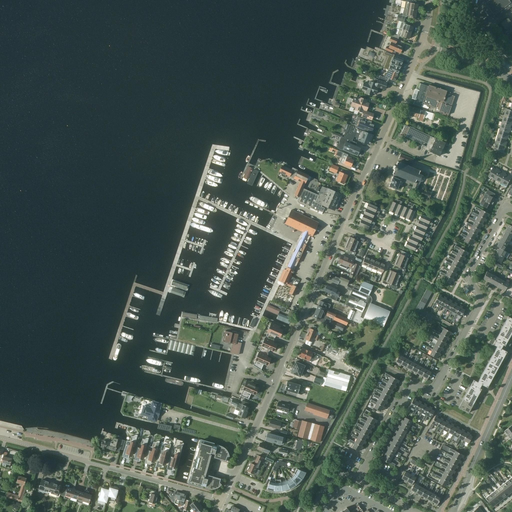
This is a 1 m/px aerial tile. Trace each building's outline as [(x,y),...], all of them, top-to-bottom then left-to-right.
[(404,8),(416,10),(417,4),(411,3),(411,0),(400,0),(400,1),(405,1),(404,8)] [(511,0),(484,0),(483,0),(498,18),(510,9),(511,11),(511,0)] [(406,17),(406,16),(409,17),(409,15),(415,17),(416,10),(404,8),(402,15),(398,14),(397,17),(404,19),(405,16),(406,17)] [(407,24),(404,23),(403,22),(404,19),(397,17),(396,21),(401,22),(399,29),(411,33),(413,27),(407,25),(407,24)] [(511,22),(509,18),(502,23),(506,29),(507,28),(507,29),(508,29),(510,27),(510,26),(511,23),(511,22)] [(409,39),(411,33),(399,29),(396,35),(392,34),(391,36),(398,39),(399,36),(403,38),(403,37),(409,39)] [(395,54),(396,51),(400,53),(402,47),(395,44),(397,39),(391,37),(389,41),(391,42),(388,47),(386,46),(385,50),(392,53),(395,54)] [(403,60),(394,57),(394,55),(385,51),(384,53),(389,55),(386,61),(401,67),(403,60)] [(386,61),(384,68),(398,74),(401,67),(386,61)] [(398,74),(384,68),(387,70),(384,78),(379,76),(378,79),(387,82),(388,79),(395,81),(398,74)] [(366,91),(365,93),(372,96),(373,93),(376,94),(378,87),(384,89),(387,83),(377,79),(376,83),(369,81),(368,84),(363,82),(361,89),(366,91)] [(438,112),(448,115),(455,96),(446,93),(447,91),(429,85),(427,88),(419,85),(414,101),(439,110),(438,112)] [(367,100),(358,97),(358,99),(353,97),(352,99),(351,100),(350,100),(350,101),(350,102),(350,103),(351,104),(350,106),(355,108),(354,110),(362,113),(361,116),(371,120),(373,114),(366,111),(369,103),(366,102),(367,100)] [(405,113),(423,119),(425,111),(407,106),(405,113)] [(501,122),(511,125),(511,118),(504,116),(501,122)] [(374,125),(362,120),(359,128),(371,132),(374,125)] [(499,129),(509,132),(510,132),(511,128),(510,128),(511,125),(501,122),(499,129)] [(369,144),(373,135),(363,131),(354,127),(354,126),(350,125),(347,132),(346,132),(344,137),(352,141),(353,138),(358,140),(369,144)] [(435,138),(431,136),(410,126),(409,127),(404,125),(403,126),(404,126),(400,134),(405,137),(412,140),(416,142),(422,145),(421,148),(439,156),(445,142),(436,139),(436,138),(435,138)] [(497,136),(507,139),(508,139),(509,135),(508,134),(509,132),(499,129),(497,136)] [(495,142),(505,145),(506,146),(507,142),(506,141),(507,139),(497,136),(495,142)] [(355,142),(350,140),(347,139),(345,142),(347,144),(345,150),(350,153),(352,154),(353,154),(357,155),(357,156),(357,155),(358,155),(359,153),(358,152),(360,148),(356,146),(355,146),(354,146),(353,145),(354,142),(355,142)] [(495,142),(493,149),(504,152),(505,148),(504,148),(505,145),(495,142)] [(353,161),(351,160),(352,159),(347,156),(344,155),(343,155),(343,153),(337,150),(337,151),(336,150),(334,154),(336,155),(335,155),(336,155),(342,158),(345,160),(344,163),(351,166),(353,161)] [(398,158),(412,164),(414,160),(400,154),(398,158)] [(419,170),(397,161),(396,166),(394,165),(393,167),(392,169),(394,169),(392,174),(394,174),(393,177),(389,186),(400,191),(404,182),(400,181),(401,181),(402,181),(403,180),(404,180),(404,181),(413,184),(411,190),(416,192),(419,184),(420,182),(423,180),(424,178),(423,175),(424,173),(420,171),(419,171),(419,170)] [(332,164),(330,168),(332,168),(331,171),(336,173),(338,167),(332,164)] [(278,172),(279,172),(278,174),(285,177),(286,175),(289,177),(293,168),(292,167),(291,170),(282,165),(278,172)] [(244,177),(248,179),(252,168),(248,167),(244,177)] [(305,184),(309,175),(295,168),(291,177),(300,181),(294,195),(299,197),(303,188),(305,184)] [(493,168),(488,177),(494,180),(499,171),(500,170),(496,168),(496,169),(493,168)] [(248,182),(252,184),(258,171),(254,169),(248,182)] [(502,173),(499,171),(494,180),(501,183),(505,174),(506,173),(502,172),(502,173)] [(347,175),(339,172),(335,180),(344,184),(347,175)] [(508,176),(505,174),(501,183),(507,187),(511,176),(509,175),(508,176)] [(297,202),(319,211),(323,212),(324,208),(321,206),(321,205),(334,210),(341,194),(326,188),(322,186),(318,195),(303,188),(297,202)] [(431,192),(429,192),(422,189),(420,196),(429,199),(431,192)] [(485,200),(483,199),(480,204),(483,205),(482,206),(490,210),(493,204),(492,204),(495,199),(492,197),(494,194),(487,190),(484,196),(487,197),(485,200)] [(397,203),(392,201),(388,211),(394,213),(400,200),(397,199),(396,202),(397,202),(397,203)] [(400,200),(394,213),(400,215),(404,206),(400,204),(400,203),(401,203),(402,201),(400,200)] [(366,208),(379,214),(380,212),(377,211),(376,211),(378,207),(368,203),(366,208)] [(404,206),(400,215),(405,218),(411,205),(408,204),(407,206),(408,207),(408,208),(404,206)] [(411,205),(405,218),(411,220),(415,211),(411,209),(411,208),(412,208),(413,206),(411,205)] [(478,215),(485,218),(487,215),(488,216),(489,214),(481,209),(476,207),(475,209),(480,211),(478,215)] [(378,216),(379,214),(366,208),(364,214),(373,218),(375,214),(376,214),(375,215),(378,216)] [(308,235),(312,236),(319,223),(291,210),(284,224),(303,232),(287,267),(292,269),(296,261),(300,263),(308,246),(304,244),(308,235)] [(475,220),(482,224),(484,221),(485,222),(487,219),(485,218),(478,215),(473,212),(472,214),(477,217),(475,220)] [(361,219),(374,225),(375,223),(373,222),(372,223),(371,222),(373,218),(364,214),(361,219)] [(431,219),(421,215),(419,220),(432,226),(433,223),(430,222),(430,223),(429,223),(431,219)] [(472,225),(479,229),(481,226),(482,227),(484,225),(482,224),(475,220),(470,217),(469,219),(474,222),(472,225)] [(373,227),(374,225),(361,219),(359,225),(368,229),(370,225),(371,225),(371,226),(373,227)] [(432,226),(419,220),(417,226),(426,230),(428,226),(429,226),(429,227),(431,228),(432,226)] [(469,230),(476,234),(478,231),(480,232),(481,230),(479,229),(472,225),(467,222),(466,225),(471,227),(469,230)] [(417,226),(414,231),(427,237),(428,234),(426,233),(425,234),(424,234),(426,230),(417,226)] [(467,236),(474,239),(475,237),(477,238),(478,235),(476,234),(469,230),(464,228),(463,230),(468,232),(467,236)] [(510,239),(511,235),(511,233),(506,230),(503,235),(510,239)] [(410,236),(421,241),(423,237),(424,237),(424,238),(426,239),(427,237),(414,231),(412,237),(410,236)] [(465,238),(464,241),(471,245),(472,242),(474,243),(475,240),(474,239),(467,236),(462,233),(460,235),(465,238)] [(347,242),(357,246),(359,241),(363,242),(364,239),(355,235),(353,239),(349,237),(347,242)] [(507,245),(510,239),(503,235),(500,241),(507,245)] [(421,241),(410,236),(407,241),(420,247),(421,244),(419,243),(418,244),(417,244),(419,240),(421,241)] [(407,241),(405,247),(414,251),(416,247),(417,247),(417,248),(419,249),(420,247),(407,241)] [(497,246),(507,252),(504,250),(507,245),(500,241),(497,246)] [(357,246),(347,242),(345,248),(349,250),(347,253),(354,256),(356,252),(354,252),(357,246)] [(457,253),(464,257),(466,254),(467,255),(469,252),(460,248),(455,245),(454,247),(459,250),(457,253)] [(496,253),(504,257),(507,252),(497,246),(497,247),(499,248),(496,253)] [(466,258),(464,257),(457,253),(452,250),(451,253),(456,255),(454,258),(461,262),(463,259),(464,260),(466,258)] [(404,252),(403,255),(399,254),(397,259),(406,263),(409,258),(410,258),(411,255),(404,252)] [(493,259),(501,263),(504,257),(496,253),(493,259)] [(351,267),(352,262),(350,262),(351,259),(341,255),(340,259),(339,259),(338,261),(339,261),(338,262),(342,264),(341,265),(348,268),(348,266),(351,267)] [(370,259),(365,256),(362,264),(367,266),(370,259)] [(463,263),(461,262),(454,258),(449,256),(448,258),(453,260),(451,264),(458,267),(460,265),(462,265),(463,263)] [(406,263),(397,259),(394,265),(399,267),(397,270),(404,273),(405,269),(404,269),(406,263)] [(448,269),(456,273),(457,270),(459,271),(460,268),(458,267),(451,264),(446,261),(445,263),(450,266),(448,269)] [(354,276),(359,265),(354,263),(349,274),(354,276)] [(385,265),(380,263),(377,270),(382,272),(385,265)] [(446,274),(453,278),(454,275),(456,276),(457,274),(456,273),(448,269),(444,266),(442,268),(447,271),(446,274)] [(278,281),(284,283),(285,284),(291,287),(288,293),(294,296),(298,287),(287,282),(293,270),(292,269),(287,267),(285,270),(284,269),(278,281)] [(397,270),(396,273),(391,271),(388,276),(398,280),(400,275),(403,276),(404,273),(397,270)] [(488,282),(492,274),(487,271),(483,279),(488,282)] [(444,276),(443,280),(450,284),(451,280),(453,281),(454,279),(453,278),(446,274),(441,272),(440,274),(444,276)] [(498,277),(492,274),(488,282),(494,285),(498,277)] [(329,280),(338,284),(338,282),(346,286),(349,279),(344,277),(343,280),(340,278),(340,279),(331,275),(329,280)] [(398,280),(388,276),(386,282),(390,283),(389,287),(396,290),(397,286),(396,286),(398,280)] [(187,288),(189,282),(173,277),(171,283),(187,288)] [(499,288),(503,280),(498,277),(494,285),(499,288)] [(509,283),(503,280),(499,288),(505,291),(509,283)] [(340,302),(346,305),(357,310),(356,312),(352,320),(361,324),(364,318),(383,326),(389,312),(370,304),(371,301),(372,300),(371,299),(371,298),(371,297),(370,296),(369,295),(373,285),(362,281),(360,287),(358,291),(353,288),(350,295),(348,298),(343,296),(340,302)] [(171,285),(169,290),(183,295),(185,289),(171,285)] [(337,290),(327,285),(324,291),(332,294),(330,298),(336,301),(339,292),(336,291),(337,290)] [(414,312),(419,315),(432,292),(427,289),(414,312)] [(439,294),(434,302),(432,307),(434,308),(436,303),(440,305),(443,298),(440,297),(441,295),(439,294)] [(444,297),(443,298),(440,305),(437,310),(439,311),(442,306),(445,308),(448,301),(446,300),(447,298),(444,297)] [(449,299),(448,301),(445,308),(442,313),(444,314),(447,309),(450,311),(454,304),(451,302),(452,301),(449,299)] [(326,304),(320,301),(318,305),(328,310),(330,305),(327,303),(326,304)] [(455,302),(454,304),(450,311),(447,316),(450,317),(452,312),(455,314),(459,307),(456,305),(457,304),(455,302)] [(266,310),(277,315),(280,310),(268,305),(266,310)] [(336,314),(328,310),(318,305),(313,316),(320,319),(323,320),(325,315),(334,319),(336,314)] [(460,305),(459,307),(455,314),(453,319),(455,320),(457,315),(461,317),(465,310),(462,308),(462,306),(460,305)] [(352,320),(356,312),(351,310),(347,318),(352,321),(352,320)] [(336,314),(334,319),(333,320),(346,326),(346,325),(349,320),(349,319),(336,313),(336,314)] [(291,319),(279,314),(277,319),(289,324),(291,319)] [(511,339),(509,338),(511,332),(511,318),(509,317),(496,341),(494,340),(496,336),(493,334),(489,342),(498,347),(479,383),(473,380),(470,378),(465,386),(468,387),(470,383),(473,384),(459,408),(468,413),(477,397),(481,399),(485,391),(480,388),(482,385),(487,388),(507,352),(501,348),(503,345),(505,346),(509,348),(511,341),(511,339)] [(344,326),(331,320),(329,326),(342,331),(344,326)] [(352,321),(349,320),(346,325),(351,327),(355,329),(358,323),(352,321)] [(272,323),(266,337),(273,340),(276,335),(279,337),(282,330),(278,328),(279,326),(283,328),(283,327),(272,323)] [(441,333),(448,337),(449,334),(451,335),(452,333),(439,325),(438,327),(442,330),(441,333)] [(309,328),(307,334),(318,338),(319,336),(322,329),(313,326),(312,329),(309,328)] [(438,338),(445,342),(446,339),(448,340),(449,338),(448,337),(441,333),(436,330),(435,333),(440,335),(438,338)] [(235,343),(235,344),(236,344),(238,334),(225,331),(224,336),(225,336),(224,342),(233,344),(233,343),(235,343)] [(318,338),(307,334),(305,339),(312,342),(314,338),(315,338),(314,339),(318,341),(318,338)] [(435,344),(442,348),(444,345),(445,346),(447,343),(445,342),(438,338),(433,336),(432,338),(437,341),(435,344)] [(266,337),(259,351),(267,354),(270,349),(273,351),(276,344),(272,342),(273,340),(277,342),(273,340),(266,337)] [(432,349),(439,353),(441,350),(442,351),(444,348),(442,348),(435,344),(430,341),(429,343),(434,346),(432,349)] [(429,354),(436,358),(438,355),(439,356),(441,354),(439,353),(432,349),(427,346),(426,348),(431,351),(429,354)] [(312,352),(303,348),(299,356),(308,360),(309,360),(309,361),(311,360),(311,362),(312,362),(312,361),(313,361),(314,360),(315,359),(316,358),(316,357),(317,355),(320,356),(312,352)] [(271,356),(267,354),(259,351),(253,365),(264,372),(261,370),(263,363),(267,365),(270,358),(266,357),(267,355),(271,356)] [(403,356),(399,354),(395,361),(399,363),(398,365),(400,366),(401,364),(405,357),(405,358),(407,352),(405,351),(403,356)] [(405,369),(406,367),(410,360),(413,355),(410,354),(408,359),(405,358),(405,357),(401,364),(404,366),(403,368),(405,369)] [(411,370),(415,363),(418,358),(416,357),(413,362),(410,360),(406,367),(409,369),(408,370),(411,372),(411,370)] [(417,373),(420,366),(423,361),(421,360),(418,365),(415,363),(411,370),(414,372),(413,373),(416,375),(417,373)] [(293,367),(302,371),(305,372),(307,367),(295,362),(293,367)] [(421,378),(422,376),(426,369),(428,364),(426,363),(424,368),(420,366),(417,373),(420,375),(419,376),(421,378)] [(426,380),(427,379),(431,372),(434,367),(432,366),(429,371),(426,369),(422,376),(425,377),(424,379),(426,380)] [(300,377),(302,371),(293,367),(291,373),(300,377)] [(324,385),(346,391),(350,377),(329,371),(329,370),(329,369),(327,369),(326,369),(326,371),(326,372),(328,372),(327,373),(324,385)] [(388,381),(395,385),(396,382),(398,383),(399,380),(386,373),(384,375),(389,378),(388,381)] [(316,377),(314,383),(320,385),(322,380),(316,377)] [(385,386),(392,390),(393,387),(395,388),(396,386),(395,385),(388,381),(383,378),(382,380),(386,383),(385,386)] [(251,393),(255,394),(258,388),(254,386),(255,383),(259,384),(247,380),(240,395),(252,400),(248,399),(251,393)] [(304,386),(288,381),(285,390),(302,395),(304,386)] [(382,391),(389,395),(390,392),(392,393),(393,391),(392,390),(385,386),(380,384),(379,386),(384,388),(382,391)] [(379,397),(386,401),(388,398),(389,399),(390,396),(389,395),(382,391),(377,389),(376,391),(381,394),(379,397)] [(376,402),(383,406),(385,403),(386,404),(388,401),(386,401),(379,397),(374,394),(373,396),(378,399),(376,402)] [(414,398),(413,398),(409,406),(406,411),(409,412),(411,407),(414,409),(418,402),(415,400),(416,399),(414,398)] [(375,404),(373,407),(380,411),(382,408),(383,409),(385,407),(383,406),(376,402),(371,399),(370,401),(375,404)] [(245,402),(242,400),(241,404),(238,403),(236,406),(248,411),(251,404),(245,401),(245,402)] [(419,400),(418,402),(414,409),(412,414),(414,415),(416,410),(420,412),(423,405),(421,403),(421,402),(419,400)] [(149,416),(148,419),(156,421),(157,416),(158,417),(160,410),(159,409),(161,404),(153,402),(151,408),(148,408),(148,407),(146,406),(145,407),(144,406),(143,408),(142,408),(141,412),(142,413),(141,414),(149,416)] [(286,405),(278,402),(276,409),(288,412),(290,405),(286,404),(286,405)] [(330,410),(307,402),(304,410),(313,413),(313,414),(327,419),(332,420),(334,416),(329,414),(330,410)] [(424,403),(423,405),(420,412),(417,417),(419,418),(422,413),(425,415),(429,408),(426,406),(427,405),(424,403)] [(239,411),(237,415),(245,418),(248,411),(236,406),(235,409),(239,411)] [(429,406),(429,408),(425,415),(422,420),(424,421),(427,416),(431,418),(434,411),(431,409),(432,407),(429,406)] [(366,421),(373,425),(375,422),(376,423),(377,420),(369,415),(364,413),(363,415),(368,418),(366,421)] [(438,416),(436,415),(431,424),(428,428),(430,430),(433,425),(436,426),(440,419),(437,418),(438,416)] [(412,421),(405,417),(403,420),(402,420),(401,422),(402,423),(409,427),(414,429),(415,427),(410,425),(412,421)] [(363,426),(370,430),(372,427),(373,428),(375,425),(373,425),(366,421),(361,418),(360,420),(365,423),(363,426)] [(441,418),(440,419),(436,426),(434,431),(436,432),(438,427),(442,429),(445,422),(443,421),(443,419),(441,418)] [(269,426),(279,429),(281,422),(277,420),(277,421),(270,420),(269,426)] [(301,421),(299,429),(297,436),(320,442),(324,426),(302,420),(301,421)] [(446,420),(445,422),(442,429),(439,434),(441,435),(444,430),(447,432),(450,425),(448,423),(449,422),(446,420)] [(172,426),(159,423),(157,428),(170,431),(171,430),(179,432),(180,426),(174,424),(174,427),(172,426)] [(360,431),(367,435),(369,432),(370,433),(372,431),(370,430),(363,426),(358,423),(357,425),(362,428),(360,431)] [(407,430),(409,427),(402,423),(401,426),(399,425),(398,427),(399,428),(406,432),(411,435),(412,432),(407,430)] [(451,423),(450,425),(447,432),(444,437),(446,438),(449,433),(452,435),(456,427),(453,426),(454,425),(451,423)] [(457,426),(456,427),(452,435),(450,440),(452,441),(454,436),(457,437),(461,430),(458,429),(459,427),(457,426)] [(405,435),(406,432),(399,428),(398,431),(396,430),(395,433),(396,433),(403,437),(408,440),(410,438),(405,435)] [(357,437),(364,440),(366,438),(368,438),(369,436),(367,435),(360,431),(355,429),(354,431),(359,433),(357,437)] [(462,429),(461,430),(457,437),(455,443),(457,444),(460,439),(463,440),(466,433),(464,432),(464,430),(462,429)] [(278,444),(280,436),(267,432),(265,440),(278,444)] [(467,432),(466,433),(463,440),(460,445),(462,446),(465,441),(468,443),(472,436),(469,434),(470,433),(467,432)] [(402,440),(403,437),(396,433),(395,436),(393,435),(392,438),(393,439),(401,443),(406,445),(407,443),(402,440)] [(355,442),(362,446),(363,443),(365,444),(366,441),(364,440),(357,437),(352,434),(351,436),(356,439),(355,442)] [(128,456),(129,455),(129,454),(132,455),(137,435),(136,435),(135,435),(134,435),(133,436),(132,436),(132,435),(131,435),(130,441),(131,442),(130,445),(129,445),(126,444),(126,443),(122,457),(126,458),(126,456),(128,456)] [(121,440),(114,438),(113,440),(110,442),(103,440),(101,447),(115,451),(117,446),(119,447),(119,449),(123,450),(125,441),(121,439),(121,440)] [(140,459),(140,458),(140,457),(143,458),(149,438),(148,438),(147,438),(146,438),(145,438),(144,439),(143,439),(142,438),(141,444),(142,445),(141,448),(140,448),(137,447),(137,446),(133,460),(137,461),(138,459),(140,459)] [(353,444),(352,447),(359,451),(360,448),(362,449),(363,447),(362,446),(355,442),(350,439),(349,441),(353,444)] [(399,446),(401,443),(393,439),(392,441),(390,441),(389,443),(391,444),(398,448),(403,450),(404,448),(399,446)] [(191,477),(189,483),(201,487),(201,485),(205,486),(206,486),(208,487),(208,488),(209,488),(210,488),(211,488),(212,488),(213,488),(214,488),(215,488),(215,487),(216,487),(217,487),(217,486),(218,486),(219,485),(220,485),(220,484),(219,483),(220,478),(209,475),(208,475),(206,474),(207,471),(210,460),(211,457),(213,457),(213,458),(214,457),(225,461),(227,456),(228,455),(228,454),(228,453),(227,453),(227,452),(227,451),(226,451),(226,450),(225,450),(225,449),(224,449),(224,448),(223,448),(222,447),(221,447),(220,446),(219,447),(217,446),(212,445),(213,443),(201,440),(199,447),(200,447),(199,452),(197,451),(199,452),(197,456),(196,456),(195,462),(194,461),(193,461),(195,462),(193,467),(194,467),(193,472),(191,472),(193,472),(192,477),(191,477)] [(160,441),(159,441),(158,441),(157,441),(156,442),(155,442),(154,442),(153,441),(152,447),(153,448),(152,451),(151,451),(148,450),(148,449),(144,463),(148,464),(149,462),(151,463),(151,461),(151,460),(154,461),(160,441)] [(258,449),(268,453),(270,448),(260,443),(258,449)] [(162,466),(162,464),(165,464),(171,444),(170,444),(169,444),(168,444),(167,445),(166,445),(165,445),(163,451),(164,451),(163,454),(162,454),(159,453),(159,452),(155,466),(159,467),(160,465),(162,466)] [(396,451),(398,448),(391,444),(389,447),(388,446),(386,448),(388,449),(395,453),(400,456),(401,454),(396,451)] [(173,467),(176,467),(180,452),(182,445),(181,447),(180,447),(179,447),(178,448),(177,448),(176,448),(174,454),(175,454),(174,457),(173,457),(170,456),(171,456),(170,455),(166,469),(170,470),(171,468),(173,469),(173,467)] [(452,456),(459,460),(461,457),(463,458),(464,455),(455,451),(450,448),(449,450),(454,453),(452,456)] [(385,454),(392,458),(397,461),(398,459),(393,456),(395,453),(388,449),(386,452),(385,451),(383,454),(385,454)] [(1,462),(1,463),(0,466),(5,468),(6,464),(10,465),(12,459),(6,457),(7,452),(4,452),(3,456),(1,462)] [(449,461),(457,465),(458,462),(460,463),(461,461),(459,460),(452,456),(447,453),(446,455),(451,458),(449,461)] [(380,459),(389,464),(394,466),(395,464),(390,461),(392,458),(385,454),(383,457),(382,457),(380,459)] [(251,463),(247,471),(254,474),(257,467),(259,468),(260,464),(262,457),(258,455),(254,464),(251,463)] [(447,466),(454,470),(455,467),(457,468),(458,466),(457,465),(449,461),(445,459),(443,461),(448,463),(447,466)] [(444,472),(451,476),(452,473),(454,474),(455,471),(454,470),(447,466),(447,467),(442,464),(441,466),(445,469),(444,472)] [(294,473),(302,479),(303,478),(303,477),(304,476),(305,474),(306,473),(306,472),(297,468),(296,469),(296,471),(295,471),(294,473)] [(409,473),(405,471),(401,478),(404,480),(404,481),(406,483),(407,481),(411,474),(414,469),(411,468),(409,473)] [(441,477),(448,481),(450,478),(451,479),(452,476),(451,476),(444,472),(439,469),(438,471),(443,474),(441,477)] [(411,474),(407,481),(410,483),(409,484),(411,486),(416,477),(419,472),(417,471),(414,476),(411,474)] [(290,477),(296,485),(298,483),(299,482),(301,481),(302,479),(294,473),(294,474),(293,475),(292,476),(291,478),(290,477)] [(438,483),(445,486),(447,483),(448,484),(450,482),(448,481),(441,477),(436,475),(435,477),(440,479),(438,483)] [(23,497),(28,480),(26,479),(26,478),(18,476),(16,482),(17,482),(16,482),(22,484),(18,495),(7,492),(5,498),(22,504),(24,497),(23,497)] [(296,485),(290,477),(291,478),(289,479),(288,479),(286,480),(290,489),(291,488),(293,487),(295,486),(296,485)] [(42,479),(39,489),(48,492),(51,484),(51,482),(49,482),(42,479)] [(266,489),(267,489),(268,490),(270,490),(272,491),(274,491),(275,479),(275,481),(273,481),(272,481),(270,480),(268,485),(266,489)] [(282,491),(283,491),(285,490),(287,490),(289,489),(290,489),(286,480),(285,480),(286,481),(284,481),(283,481),(281,482),(280,479),(282,491)] [(411,490),(414,492),(413,493),(415,494),(416,493),(420,486),(423,481),(421,480),(418,485),(414,483),(411,490)] [(51,484),(48,492),(49,493),(57,495),(58,491),(60,485),(55,483),(51,482),(51,484)] [(420,486),(416,493),(419,494),(418,496),(421,497),(421,496),(425,489),(428,484),(426,483),(423,488),(420,486)] [(500,486),(508,495),(511,492),(504,483),(500,486)] [(100,492),(99,492),(98,496),(99,496),(97,503),(105,505),(110,486),(109,490),(107,489),(107,488),(106,488),(106,487),(103,486),(102,487),(101,487),(100,492)] [(116,495),(117,495),(117,494),(117,492),(118,492),(117,492),(118,488),(117,488),(118,487),(114,486),(114,487),(113,487),(112,487),(110,487),(111,486),(110,486),(105,505),(105,506),(107,499),(115,501),(116,495)] [(425,489),(421,496),(424,497),(423,499),(426,500),(427,499),(431,492),(433,487),(431,486),(428,490),(425,489)] [(496,489),(504,498),(508,495),(500,486),(496,489)] [(63,488),(61,495),(64,496),(64,498),(68,499),(69,497),(71,489),(67,487),(67,489),(63,488)] [(431,492),(427,499),(429,500),(429,502),(431,503),(432,502),(436,495),(439,490),(436,488),(434,493),(431,492)] [(69,497),(68,499),(76,501),(76,499),(79,491),(71,489),(69,497)] [(493,492),(500,501),(504,498),(496,489),(493,492)] [(76,499),(76,501),(83,504),(84,501),(86,493),(79,491),(76,499)] [(181,492),(178,492),(176,491),(175,494),(171,492),(170,495),(171,496),(170,497),(173,502),(175,502),(174,503),(178,504),(177,506),(178,506),(178,505),(178,503),(181,492)] [(436,495),(432,502),(435,503),(434,505),(436,506),(444,493),(442,491),(439,496),(436,495)] [(489,495),(496,504),(500,501),(493,492),(489,495)] [(84,501),(83,504),(88,505),(88,504),(91,505),(94,497),(91,496),(91,495),(86,493),(84,501)] [(149,502),(148,505),(154,507),(155,504),(155,503),(157,495),(151,493),(149,501),(149,502)] [(489,495),(485,498),(487,500),(492,507),(496,504),(489,495)] [(190,505),(194,511),(200,511),(203,510),(196,500),(190,505)]
